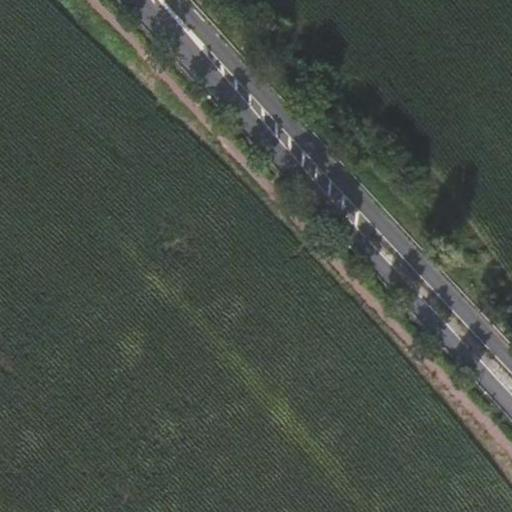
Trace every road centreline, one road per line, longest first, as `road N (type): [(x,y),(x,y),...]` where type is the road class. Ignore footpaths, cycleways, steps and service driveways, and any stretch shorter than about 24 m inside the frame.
road 1 (secondary): [(428,300),(149,0)]
road 2 (secondary): [(428,300),(511,402)]
